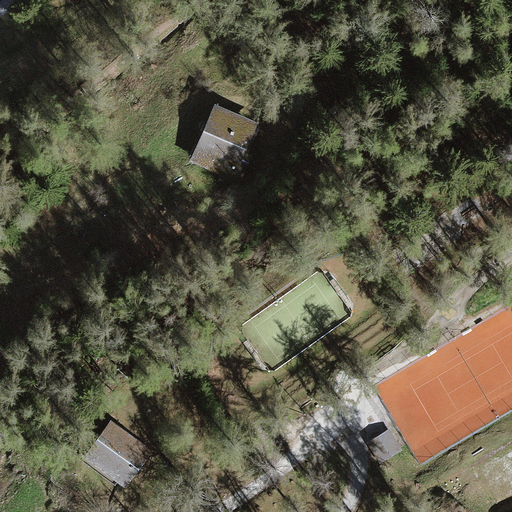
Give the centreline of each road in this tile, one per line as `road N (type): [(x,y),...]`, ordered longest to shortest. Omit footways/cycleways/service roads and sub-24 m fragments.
road 1 (track): [(313,442),(359,384),(511,260)]
road 2 (residential): [(219,511),(313,442),(351,490),(346,511)]
